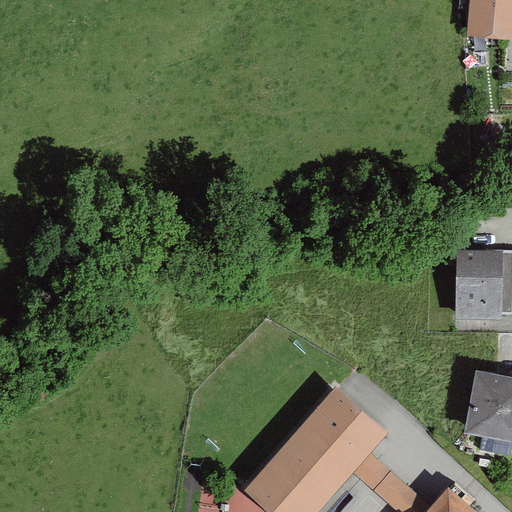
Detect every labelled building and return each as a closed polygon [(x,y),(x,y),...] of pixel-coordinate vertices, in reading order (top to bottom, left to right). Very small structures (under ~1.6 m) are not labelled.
[(511,0),(467,0),(465,32),(511,36),(511,0)] [(460,317),(505,316),(503,249),(458,251),(460,317)] [(511,437),(511,380),(478,376),(472,433),(511,437)] [(331,390),(250,486),(280,511),(311,511),(351,466),(405,511),(468,511),(439,487),(424,505),(367,457),(385,435),(331,390)] [(216,511),(218,503),(198,501),(197,511),(216,511)]
